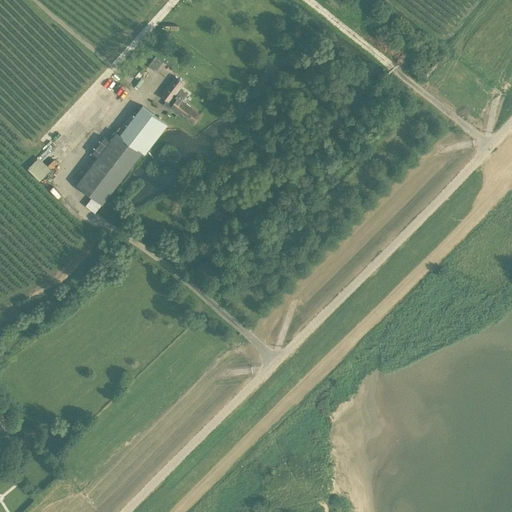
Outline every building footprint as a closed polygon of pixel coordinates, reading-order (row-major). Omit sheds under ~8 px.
[(175,76),(162,95),(167,99),(164,103),(177,113),(178,112),(193,123),(200,114),(174,95),(184,83),(175,76)] [(143,105),(120,135),(142,151),(145,153),(167,124),(143,105)] [(117,132),(95,160),(77,183),(103,203),(142,151),(120,135),(117,132)] [(47,149),(55,154),(59,147),(51,142),(47,149)] [(38,157),(27,168),(39,181),(50,169),(38,157)] [(0,432),(1,434),(11,427),(0,412),(0,432)] [(16,449),(17,449),(18,448),(19,447),(20,445),(20,443),(19,441),(18,440),(17,439),(15,438),(13,439),(11,440),(10,441),(9,443),(9,445),(10,447),(12,448),(14,449),(16,449)]
